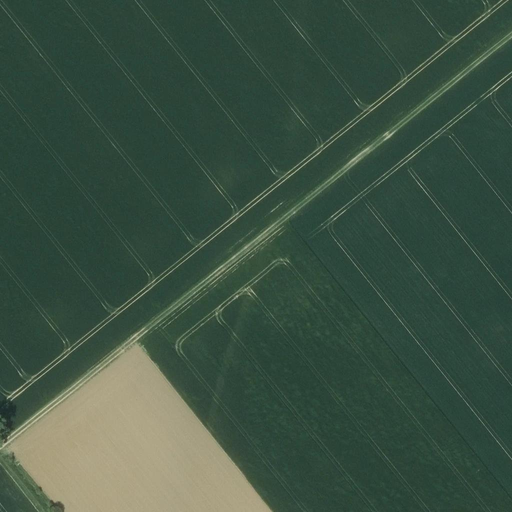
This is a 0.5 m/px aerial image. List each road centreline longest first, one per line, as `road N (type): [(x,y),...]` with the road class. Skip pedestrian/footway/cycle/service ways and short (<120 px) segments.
road 1 (track): [(511,36),(226,266)]
road 2 (track): [(0,446),(226,266)]
